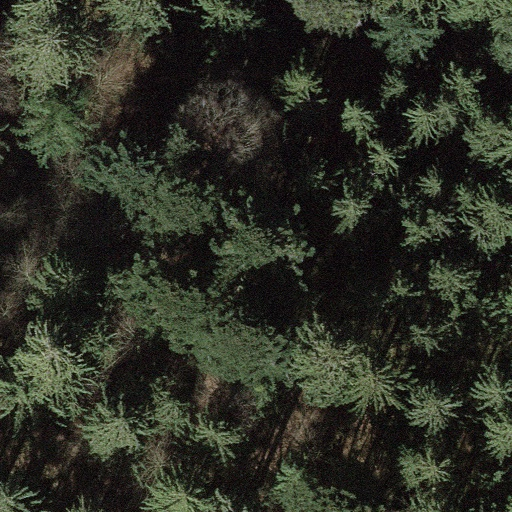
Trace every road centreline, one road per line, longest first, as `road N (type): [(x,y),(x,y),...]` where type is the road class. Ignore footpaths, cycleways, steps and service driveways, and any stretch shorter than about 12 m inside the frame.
road 1 (track): [(475,511),(465,422),(198,0)]
road 2 (track): [(0,347),(58,420),(160,511)]
